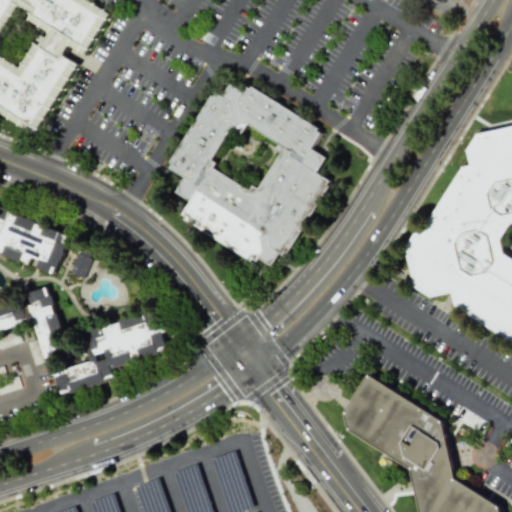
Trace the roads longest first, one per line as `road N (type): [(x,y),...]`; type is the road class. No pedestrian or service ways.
road 1 (secondary): [(316,307),(511,27)]
road 2 (tertiary): [(0,160),(91,198),(138,230),(238,343)]
road 3 (secondary): [(238,343),(157,395),(0,452)]
road 4 (secondary): [(489,0),(360,205)]
road 5 (secondary): [(360,205),(329,250),(238,343)]
road 6 (secondary): [(93,450),(168,418),(253,364)]
road 7 (tertiary): [(290,414),(365,511)]
